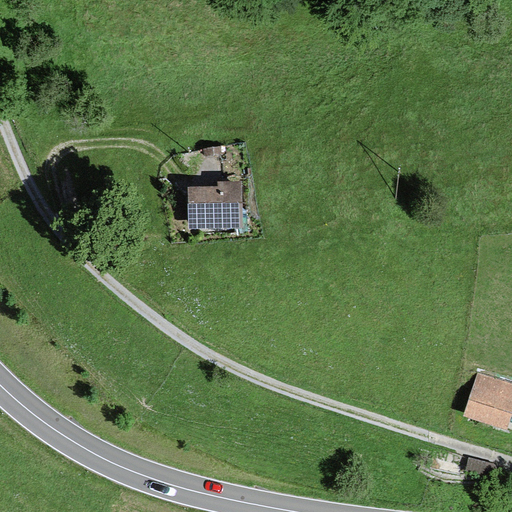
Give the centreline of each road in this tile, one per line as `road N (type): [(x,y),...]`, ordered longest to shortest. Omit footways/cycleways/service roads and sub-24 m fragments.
road 1 (track): [(511,459),(269,379),(163,324),(96,269),(44,205),(0,113)]
road 2 (tertiary): [(0,384),(45,423),(120,466),(298,511)]
